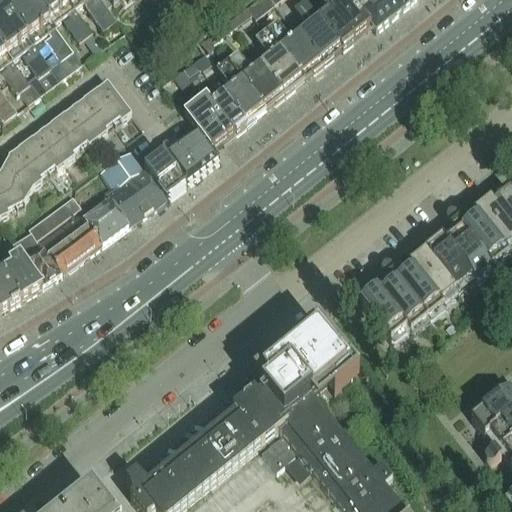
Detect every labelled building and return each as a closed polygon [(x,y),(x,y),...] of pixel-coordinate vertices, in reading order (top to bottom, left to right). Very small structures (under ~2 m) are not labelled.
[(54,35),(55,35),(29,0),(26,0),(20,5),(16,4),(8,10),(8,14),(7,14),(35,53),(48,44),(51,48),(45,52),(60,72),(53,78),(60,88),(81,72),(54,35)] [(63,0),(29,0),(55,35),(69,24),(72,27),(66,31),(81,52),(94,42),(76,18),(77,18),(63,0)] [(63,0),(77,18),(91,7),(94,10),(88,15),(104,36),(117,26),(97,0),(63,0)] [(103,0),(115,15),(122,9),(125,13),(120,17),(124,22),(145,6),(149,12),(153,8),(147,0),(103,0)] [(263,0),(200,49),(209,59),(216,54),(214,51),(252,21),(256,26),(275,11),(273,9),(285,0),(263,0)] [(329,21),(320,27),(344,57),(344,58),(354,51),(353,48),(371,35),(348,6),(343,0),(342,0),(324,14),(329,21)] [(354,0),(348,6),(376,40),(420,5),(415,0),(354,0)] [(309,36),(300,43),(325,74),(336,66),(334,63),(344,57),(320,27),(307,11),(295,20),(309,36)] [(7,14),(0,19),(0,51),(14,69),(27,59),(30,63),(24,67),(39,88),(31,94),(39,104),(60,88),(53,78),(35,54),(35,53),(7,14)] [(278,34),(268,41),(306,87),(314,80),(315,82),(325,74),(300,43),(291,50),(278,34)] [(262,73),(287,104),(297,97),(295,94),(306,87),(268,41),(258,49),(272,66),(262,73)] [(0,79),(5,75),(8,79),(2,83),(18,104),(21,101),(29,111),(39,104),(31,94),(13,70),(14,69),(0,51),(0,79)] [(208,67),(203,61),(171,84),(181,98),(191,91),(185,84),(208,67)] [(240,63),(230,71),(267,117),(276,110),(277,112),(287,104),(262,73),(254,80),(240,63)] [(232,97),(222,104),(248,135),(257,127),(257,126),(267,117),(230,71),(219,79),(232,97)] [(129,121),(107,91),(7,165),(14,174),(8,183),(26,202),(31,195),(129,121)] [(0,116),(3,114),(11,125),(17,121),(9,110),(0,97),(0,116)] [(238,143),(248,135),(222,104),(211,112),(207,106),(195,116),(224,151),(236,142),(238,143)] [(200,142),(149,175),(145,177),(167,207),(220,168),(213,159),(200,142)] [(103,253),(167,207),(145,177),(149,175),(135,157),(100,179),(113,196),(106,201),(107,204),(105,206),(110,213),(85,230),(103,253)] [(0,185),(0,223),(22,213),(20,210),(21,209),(26,202),(8,183),(3,192),(0,185)] [(504,259),(511,252),(511,200),(506,193),(473,219),(477,224),(445,250),(441,245),(424,259),(456,298),(471,286),(474,291),(476,289),(508,264),(504,259)] [(73,204),(66,209),(73,220),(81,214),(73,204)] [(105,206),(40,254),(39,254),(42,258),(61,283),(103,253),(85,230),(110,213),(105,206)] [(66,209),(58,215),(66,225),(73,220),(66,209)] [(58,215),(51,220),(59,230),(66,225),(58,215)] [(51,220),(43,225),(51,236),(59,230),(51,220)] [(43,225),(36,231),(44,241),(51,236),(43,225)] [(29,236),(31,240),(36,247),(44,241),(36,231),(29,236)] [(24,269),(42,258),(39,254),(40,254),(37,249),(36,247),(31,240),(9,254),(15,265),(1,274),(2,275),(20,308),(41,295),(24,269)] [(41,295),(61,283),(42,258),(24,269),(41,295)] [(439,311),(456,298),(424,259),(408,273),(411,277),(380,302),(377,298),(359,312),(391,351),(406,338),(410,343),(411,342),(443,316),(439,311)] [(20,308),(2,275),(0,276),(0,320),(0,321),(20,308)] [(359,382),(318,331),(251,385),(263,399),(261,400),(259,397),(251,403),(248,399),(247,400),(248,401),(238,409),(237,408),(236,409),(240,413),(233,418),(232,419),(234,422),(220,433),(147,492),(135,481),(125,489),(129,495),(134,502),(130,506),(130,507),(134,511),(188,511),(261,454),(261,453),(278,440),(281,444),(282,445),(280,447),(261,462),(276,480),(294,465),(286,455),(288,453),(296,462),(300,467),(298,468),(299,469),(300,470),(292,477),(298,484),(306,478),(307,479),(307,480),(310,479),(336,511),(394,511),(381,495),(392,486),(380,472),(370,481),(317,416),(359,382)] [(511,471),(509,475),(509,476),(511,473),(511,399),(508,395),(470,425),(484,443),(489,439),(511,468),(511,471)] [(68,511),(105,511),(91,494),(68,511)] [(255,511),(277,511),(269,502),(255,511)]
